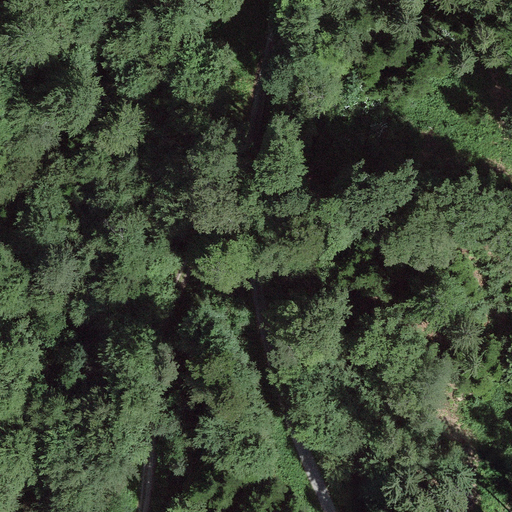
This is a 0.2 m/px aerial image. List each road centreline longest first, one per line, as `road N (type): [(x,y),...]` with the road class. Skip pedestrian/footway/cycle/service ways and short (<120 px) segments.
road 1 (track): [(331,511),(270,355),(251,212),(253,137),(282,0)]
road 2 (track): [(143,511),(157,351),(181,275),(206,227),(251,212)]
